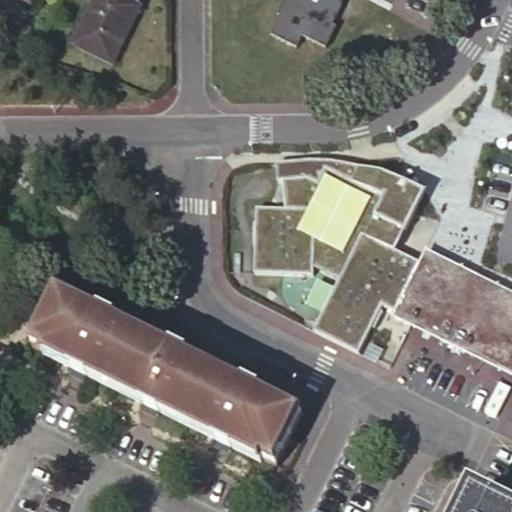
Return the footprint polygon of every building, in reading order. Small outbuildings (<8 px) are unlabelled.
[(20,0),(0,0),(0,11),(18,20),(27,3),(20,0)] [(97,0),(75,45),(113,64),(141,9),(123,0),(97,0)] [(304,37),(327,49),(337,28),(334,26),(343,7),(341,6),(344,0),(287,0),(280,16),(282,17),(272,36),(298,49),(304,37)] [(254,211),(255,225),(252,225),(254,247),(256,247),(258,276),(317,272),(316,264),(339,282),(315,332),(359,354),(372,328),(374,329),(382,313),(380,312),(383,307),(396,313),(420,264),(397,253),(426,194),(396,179),(384,174),(368,169),(338,163),(310,161),(276,164),(277,182),(282,182),(283,209),(254,211)] [(440,271),(421,262),(420,264),(396,313),(395,316),(413,325),(440,271)] [(440,271),(413,325),(437,337),(464,283),(440,271)] [(493,297),(464,283),(437,337),(466,352),(493,297)] [(34,345),(49,351),(77,365),(74,371),(88,378),(91,372),(148,401),(145,407),(159,414),(162,408),(221,437),(218,443),(232,450),(235,444),(263,458),(277,466),(302,415),(59,294),(34,345)] [(511,306),(493,297),(466,352),(502,369),(511,349),(511,306)] [(511,374),(511,349),(502,369),(511,374)] [(77,365),(49,351),(46,357),(74,371),(77,365)] [(88,378),(74,371),(70,378),(85,385),(88,378)] [(91,372),(88,378),(131,399),(145,407),(148,401),(91,372)] [(159,414),(145,407),(142,413),(156,421),(159,414)] [(162,408),(159,414),(218,443),(221,437),(162,408)] [(232,450),(218,443),(215,449),(229,456),(232,450)] [(260,464),(263,458),(235,444),(232,450),(260,464)] [(498,511),(476,502),(470,511),(498,511)]
